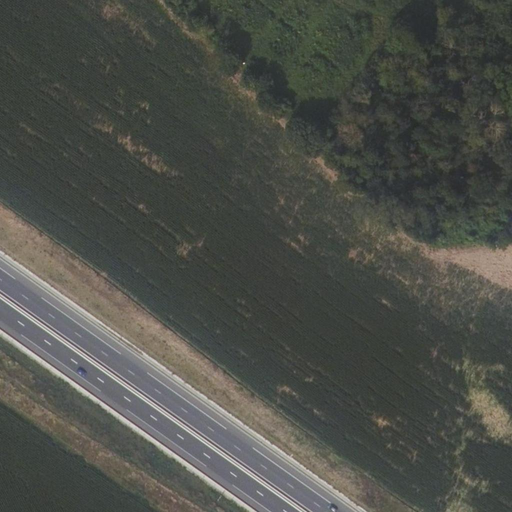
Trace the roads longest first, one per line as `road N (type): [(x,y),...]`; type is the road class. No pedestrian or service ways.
road 1 (motorway): [(315,511),(0,286)]
road 2 (motorway): [(0,311),(280,511)]
